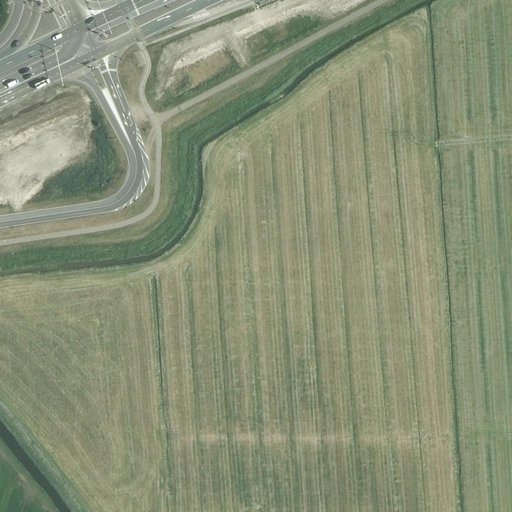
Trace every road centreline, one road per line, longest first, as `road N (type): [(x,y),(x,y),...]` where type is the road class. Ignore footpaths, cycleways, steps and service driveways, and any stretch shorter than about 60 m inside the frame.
road 1 (unclassified): [(0,222),(124,196),(135,156),(113,106)]
road 2 (primary): [(95,52),(210,0)]
